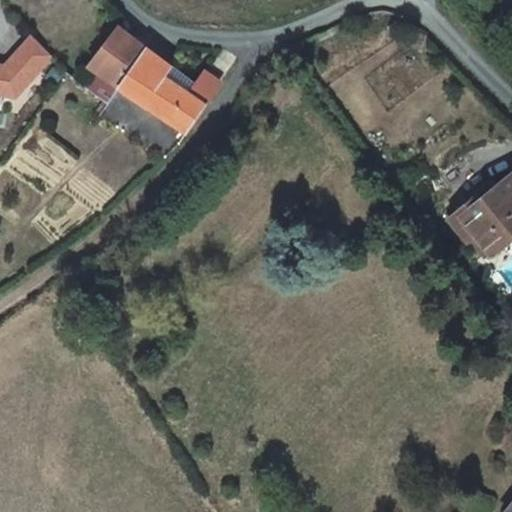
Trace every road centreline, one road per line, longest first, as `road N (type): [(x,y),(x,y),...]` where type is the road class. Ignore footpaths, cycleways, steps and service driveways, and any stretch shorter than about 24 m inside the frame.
road 1 (residential): [(125,0),(140,19),(224,33),(283,31),(366,0)]
road 2 (track): [(0,306),(192,148)]
road 3 (residential): [(404,0),(511,98)]
